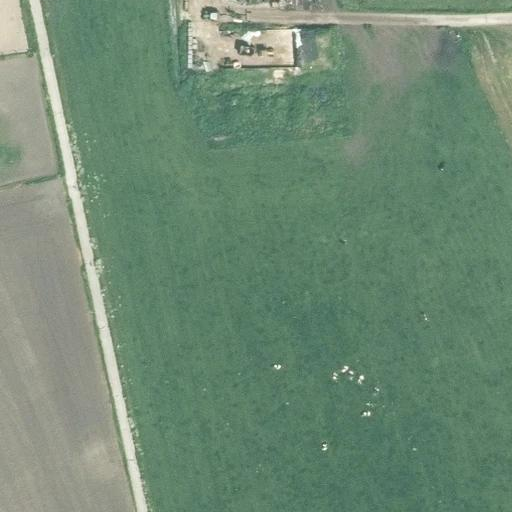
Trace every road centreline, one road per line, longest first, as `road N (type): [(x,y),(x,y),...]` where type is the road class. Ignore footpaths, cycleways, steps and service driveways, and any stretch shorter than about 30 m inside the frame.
road 1 (track): [(142,511),(32,0)]
road 2 (track): [(198,0),(222,20),(511,17)]
